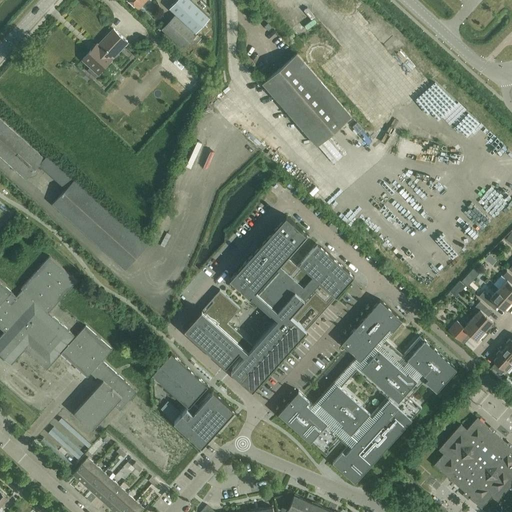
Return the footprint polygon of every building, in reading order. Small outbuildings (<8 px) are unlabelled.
[(176,0),(170,8),(196,32),(210,17),(191,0),(176,0)] [(163,38),(167,34),(183,48),(189,42),(194,46),(202,38),(197,33),(176,15),(158,34),(163,38)] [(100,72),(128,41),(114,29),(93,52),(91,50),(83,59),(91,67),(93,65),(100,72)] [(220,289),(184,328),(226,365),(240,350),(245,355),(231,371),(252,389),(307,329),(296,319),(316,296),(327,307),(354,276),(317,243),(297,266),(289,258),(309,235),(286,215),(230,278),(276,320),(254,346),(227,322),(240,308),(220,289)] [(489,262),(493,258),(489,254),(485,258),(489,262)] [(507,279),(499,288),(511,299),(511,274),(507,271),(503,275),(507,279)] [(468,273),(461,280),(467,285),(474,279),(468,273)] [(459,280),(456,284),(460,288),(463,288),(465,285),(459,280)] [(504,309),(511,299),(499,288),(491,297),(484,290),(480,295),(492,306),(496,302),(504,309)] [(353,342),(348,348),(359,357),(316,406),(298,390),(278,413),(326,455),(340,439),(347,445),(332,461),(338,467),(345,472),(351,478),(355,482),(356,480),(422,407),(409,396),(424,379),(437,391),(457,368),(420,335),(401,357),(383,341),(403,319),(380,299),(377,302),(346,336),(353,342)] [(477,312),(472,318),(485,330),(493,320),(486,313),(490,309),(480,300),(473,309),(477,312)] [(477,339),(485,330),(472,318),(467,323),(463,319),(460,322),(457,320),(453,325),(449,329),(461,341),(469,332),(477,339)] [(501,352),(511,361),(511,346),(509,344),(508,344),(502,351),(501,352)] [(201,444),(234,407),(214,389),(199,405),(193,400),(208,383),(171,350),(152,370),(188,403),(173,419),(201,444)] [(507,372),(511,365),(511,361),(501,352),(502,351),(500,350),(496,353),(498,355),(494,360),(496,362),(492,366),(501,374),(505,370),(507,372)] [(511,389),(511,380),(507,377),(503,381),(511,389)] [(511,448),(511,449),(506,444),(507,443),(495,432),(493,434),(488,429),(489,427),(478,417),(467,429),(461,424),(439,448),(444,452),(435,463),(447,474),(448,473),(453,478),(453,479),(465,490),(466,489),(471,494),(470,496),(481,506),(492,494),(497,500),(511,483),(511,448)] [(92,455),(105,440),(107,442),(110,438),(107,435),(104,439),(101,436),(88,451),(92,455)] [(73,473),(81,481),(96,464),(88,457),(73,473)] [(96,464),(81,481),(89,488),(104,471),(96,464)] [(104,471),(89,488),(97,495),(112,478),(104,471)] [(112,478),(97,495),(105,502),(120,486),(112,478)] [(120,486),(105,502),(113,509),(128,493),(120,486)] [(0,506),(8,497),(0,490),(0,511),(2,511),(4,510),(0,506)] [(128,493),(113,509),(115,511),(125,511),(136,500),(128,493)] [(292,511),(299,511),(305,500),(295,496),(296,494),(294,494),(286,511),(292,511)] [(136,500),(125,511),(140,511),(144,507),(136,500)] [(285,500),(280,510),(284,511),(285,511),(290,502),(285,500)] [(305,500),(299,511),(312,511),(317,503),(313,502),(312,503),(305,500)] [(317,503),(312,511),(325,511),(327,509),(317,505),(318,504),(317,503)]
